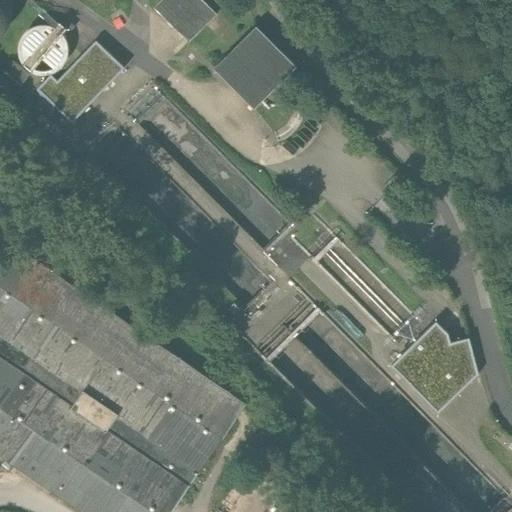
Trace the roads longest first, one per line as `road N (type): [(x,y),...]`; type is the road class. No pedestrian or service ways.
road 1 (unclassified): [(276,0),(306,47),(446,200),(469,261)]
road 2 (unclassified): [(511,417),(469,261)]
